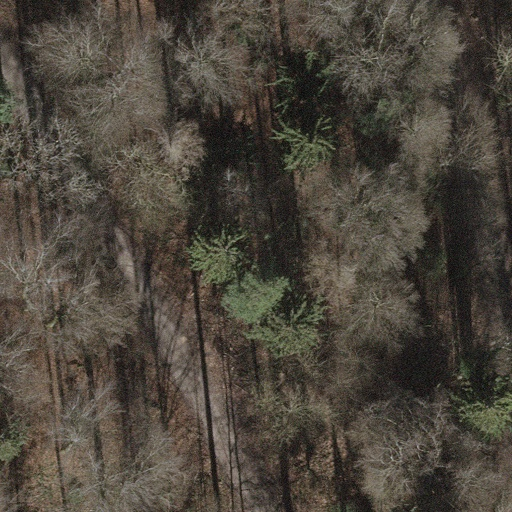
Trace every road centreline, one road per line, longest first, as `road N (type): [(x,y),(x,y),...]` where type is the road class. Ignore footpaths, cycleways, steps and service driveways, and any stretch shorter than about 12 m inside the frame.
road 1 (track): [(0,52),(274,511)]
road 2 (track): [(511,433),(504,289),(430,0)]
